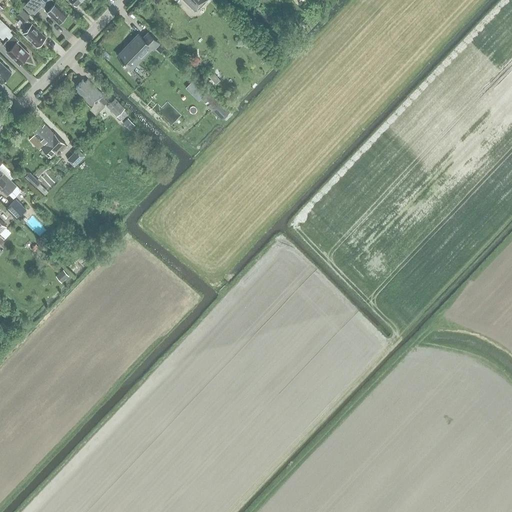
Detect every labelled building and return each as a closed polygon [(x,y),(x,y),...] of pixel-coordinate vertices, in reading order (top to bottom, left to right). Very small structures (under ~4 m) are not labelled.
[(29,0),(23,7),(32,16),(41,6),(46,11),(58,23),(67,13),(55,2),(52,0),(29,0)] [(206,0),(183,0),(195,12),(206,0)] [(29,16),(22,8),(15,15),(22,22),(29,16)] [(28,53),(17,42),(19,40),(10,32),(11,30),(0,19),(0,35),(3,38),(6,35),(9,38),(2,45),(8,51),(6,52),(18,64),(28,53)] [(45,37),(27,20),(20,27),(24,32),(23,33),(24,34),(23,36),(27,39),(28,38),(37,46),(45,37)] [(158,44),(148,33),(142,39),(138,34),(117,56),(129,68),(150,47),(153,49),(158,44)] [(272,56),(277,51),(272,46),(267,51),(272,56)] [(262,54),(269,60),(272,58),(265,51),(262,54)] [(11,73),(0,61),(0,82),(1,83),(11,73)] [(215,83),(221,79),(215,71),(210,75),(215,83)] [(197,77),(191,83),(201,92),(206,86),(197,77)] [(86,100),(86,101),(92,107),(90,109),(95,114),(104,105),(108,101),(103,96),(87,80),(85,82),(82,80),(76,87),(78,89),(77,91),(86,100)] [(209,90),(201,99),(222,120),(230,112),(209,90)] [(125,108),(115,98),(107,107),(121,121),(128,115),(123,110),(125,108)] [(128,118),(123,123),(130,131),(135,126),(128,118)] [(35,133),(34,135),(29,140),(39,150),(41,148),(50,157),(59,148),(61,151),(66,146),(54,134),(44,124),(42,126),(39,124),(33,131),(35,133)] [(84,155),(77,149),(67,159),(75,166),(84,155)] [(0,188),(7,195),(8,194),(13,199),(21,191),(0,170),(0,188)] [(41,182),(32,174),(28,179),(37,187),(41,182)] [(26,209),(15,199),(6,209),(16,219),(26,209)] [(77,241),(68,251),(77,260),(86,250),(77,241)] [(63,270),(58,275),(63,281),(69,276),(63,270)]
